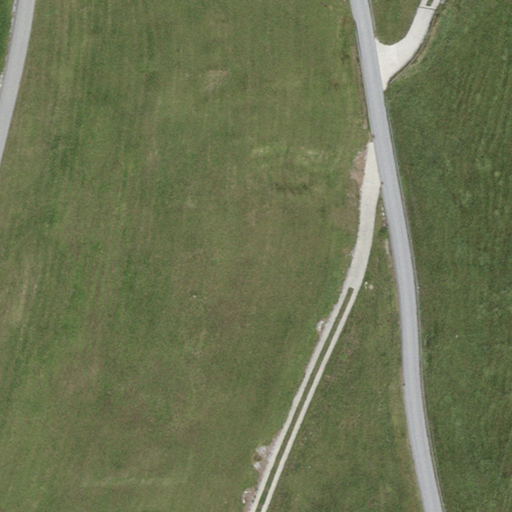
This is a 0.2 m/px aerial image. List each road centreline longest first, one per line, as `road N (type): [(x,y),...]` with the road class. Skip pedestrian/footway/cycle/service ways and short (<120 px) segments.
road 1 (unclassified): [(431,511),(358,0)]
road 2 (track): [(385,169),(370,189),(355,276),(256,511)]
road 3 (unclassified): [(25,0),(0,124)]
